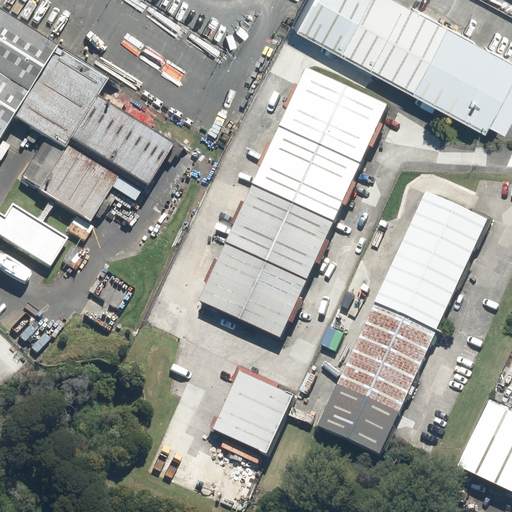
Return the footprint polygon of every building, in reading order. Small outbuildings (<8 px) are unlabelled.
[(305,0),(293,22),(335,46),(361,0),(305,0)] [(361,0),(335,46),(364,63),(399,0),(361,0)] [(408,86),(443,23),(401,0),(399,0),(364,63),(408,86)] [(57,49),(0,13),(0,138),(12,120),(57,49)] [(511,71),(510,70),(511,65),(511,60),(443,23),(408,86),(479,125),(482,120),(499,129),(511,105),(511,71)] [(107,82),(57,49),(12,120),(63,152),(67,145),(95,101),(107,82)] [(282,341),(387,108),(304,71),(199,303),(282,341)] [(95,101),(67,145),(63,152),(37,193),(90,226),(120,178),(143,193),(171,149),(95,101)] [(321,430),(380,456),(487,220),(428,194),(321,430)] [(67,241),(12,206),(3,220),(0,218),(0,236),(49,268),(67,241)] [(346,332),(329,325),(321,343),(338,350),(346,332)] [(269,457),(295,398),(240,373),(213,432),(269,457)] [(511,408),(485,397),(455,464),(511,490),(511,408)] [(253,480),(239,474),(236,481),(249,487),(253,480)]
